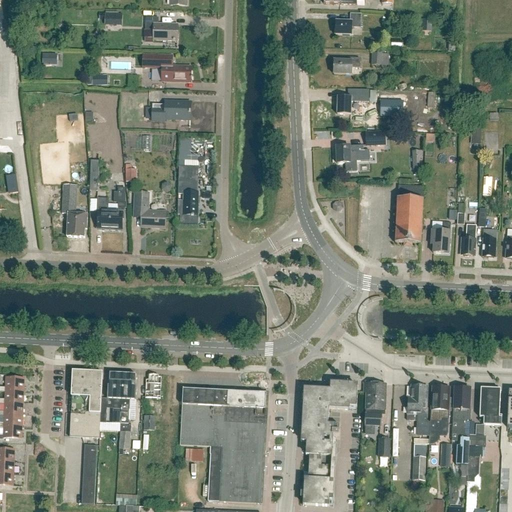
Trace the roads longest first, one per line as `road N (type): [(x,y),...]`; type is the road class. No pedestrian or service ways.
road 1 (unclassified): [(240,262),(223,216),(229,0)]
road 2 (unclassified): [(240,262),(209,272),(0,262)]
road 3 (tertiary): [(285,347),(49,340)]
road 4 (tertiary): [(305,223),(291,0)]
road 5 (unclassified): [(511,374),(398,368),(319,318)]
road 6 (tertiary): [(511,291),(345,275)]
road 7 (residential): [(284,511),(292,367),(285,347)]
